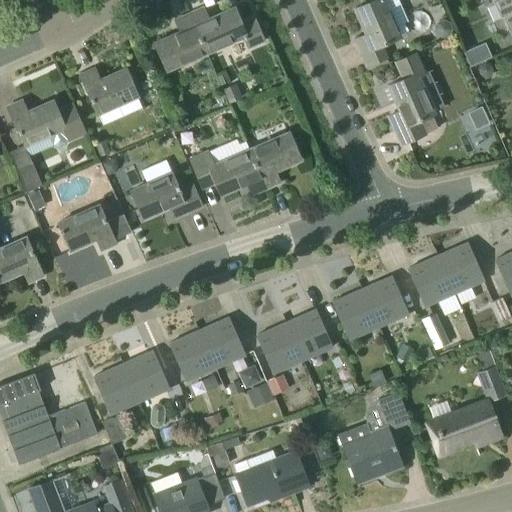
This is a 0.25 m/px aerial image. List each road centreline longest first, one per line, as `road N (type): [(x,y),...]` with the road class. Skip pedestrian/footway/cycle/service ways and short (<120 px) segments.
road 1 (residential): [(0,350),(98,303),(391,203)]
road 2 (residential): [(391,203),(289,0)]
road 3 (residential): [(391,203),(511,179)]
